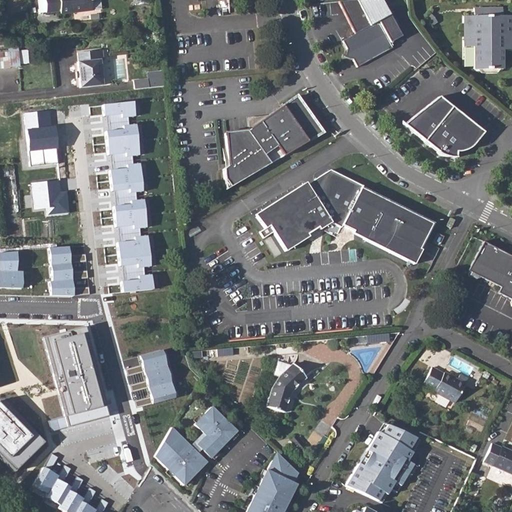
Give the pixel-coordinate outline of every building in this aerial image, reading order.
[(45,0),(47,11),(60,10),(61,13),(92,10),(101,9),(99,0),(45,0)] [(503,7),(476,7),(475,15),(465,16),(465,46),(475,46),(475,68),(505,68),(506,49),(511,49),(511,15),(504,14),(503,7)] [(377,22),(342,41),(347,49),(345,58),(352,60),(357,68),(387,51),(384,46),(389,43),(377,22)] [(0,67),(29,64),(27,47),(0,50),(0,67)] [(79,71),(77,71),(78,78),(80,78),(81,88),(103,85),(100,61),(105,60),(104,50),(79,53),(81,63),(78,63),(79,71)] [(146,79),(132,81),(134,91),(148,89),(146,79)] [(249,130),(227,132),(230,165),(224,169),(224,180),(230,187),(272,163),(267,154),(280,145),(287,154),(324,131),(298,96),(269,116),(249,130)] [(455,106),(442,96),(405,124),(436,152),(437,154),(439,155),(440,156),(442,156),(443,157),(446,158),(449,158),(452,157),(455,157),(459,157),(458,153),(461,152),(463,151),(468,149),(469,149),(471,148),(473,147),(474,146),(486,131),(455,106)] [(132,102),(102,105),(103,116),(120,114),(120,118),(133,117),(132,102)] [(24,114),(25,130),(51,127),(50,111),(24,114)] [(122,130),(104,132),(107,155),(124,153),(124,157),(137,156),(134,125),(121,127),(122,130)] [(51,127),(25,130),(27,151),(57,148),(55,127),(51,127)] [(57,148),(27,151),(29,166),(58,164),(57,148)] [(126,169),(109,171),(111,192),(128,190),(128,194),(141,192),(138,165),(126,166),(126,169)] [(329,170),(256,217),(265,229),(259,232),(263,239),(273,233),(285,252),(298,244),(296,242),(329,221),(330,223),(340,228),(341,226),(352,232),(374,196),(360,188),(361,187),(329,170)] [(59,181),(31,183),(34,211),(45,210),(46,216),(69,214),(67,191),(60,192),(59,181)] [(431,225),(374,196),(352,232),(357,234),(356,236),(413,265),(420,251),(419,250),(431,225)] [(130,205),(112,207),(114,228),(131,227),(131,230),(144,228),(141,200),(129,202),(130,205)] [(455,220),(450,218),(446,226),(451,228),(455,220)] [(134,241),(116,243),(119,267),(136,265),(136,269),(149,267),(145,236),(133,238),(134,241)] [(511,256),(482,242),(468,271),(500,288),(497,293),(511,300),(511,256)] [(68,247),(47,249),(49,266),(69,264),(68,247)] [(17,254),(0,253),(0,270),(16,271),(17,254)] [(69,264),(49,266),(50,282),(71,280),(69,264)] [(16,271),(0,270),(0,288),(21,289),(22,271),(16,271)] [(137,280),(121,282),(122,293),(151,290),(150,275),(137,276),(137,280)] [(72,296),(71,280),(50,282),(48,282),(49,298),(72,296)] [(141,300),(145,325),(165,322),(160,296),(141,300)] [(34,324),(56,325),(57,311),(35,310),(34,324)] [(82,327),(43,337),(64,417),(103,407),(82,327)] [(366,343),(390,341),(389,332),(365,335),(366,343)] [(162,349),(138,356),(152,404),(176,397),(162,349)] [(266,407),(284,413),(288,396),(289,394),(291,391),(305,378),(292,364),(280,359),(276,371),(281,375),(277,380),(271,390),(266,407)] [(431,366),(421,385),(433,391),(432,392),(454,403),(464,383),(444,372),(443,373),(431,366)] [(0,458),(14,472),(42,442),(0,406),(0,458)] [(105,417),(103,407),(64,417),(67,427),(105,417)] [(211,407),(194,424),(203,433),(205,436),(196,445),(201,450),(210,458),(236,431),(211,407)] [(386,424),(380,434),(412,453),(418,442),(386,424)] [(189,447),(170,428),(154,457),(183,485),(206,462),(197,454),(189,447)] [(380,434),(375,432),(344,486),(381,507),(412,453),(380,434)] [(205,436),(203,433),(189,447),(197,454),(201,450),(196,445),(205,436)] [(491,443),(482,461),(511,475),(511,451),(500,446),(500,447),(491,443)] [(297,474),(278,455),(270,462),(266,471),(265,470),(253,495),(256,497),(254,502),(245,498),(240,508),(245,510),(244,511),(281,511),(295,485),(292,483),(297,474)] [(57,476),(41,468),(31,486),(46,495),(55,479),(57,476)] [(69,487),(55,479),(46,495),(45,498),(59,506),(67,491),(69,487)] [(81,498),(67,491),(59,506),(57,509),(62,511),(73,511),(79,502),(81,498)] [(92,511),(94,510),(79,502),(73,511),(92,511)]
